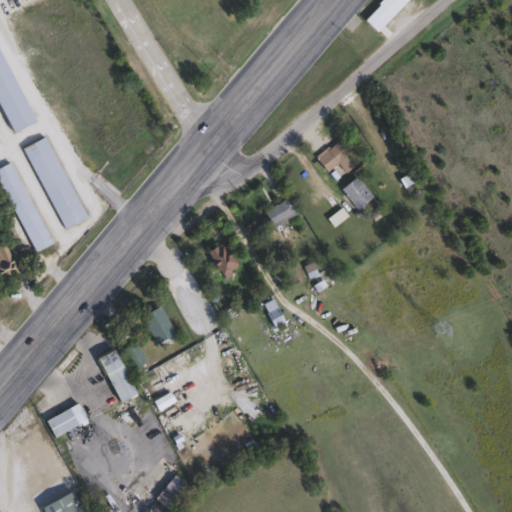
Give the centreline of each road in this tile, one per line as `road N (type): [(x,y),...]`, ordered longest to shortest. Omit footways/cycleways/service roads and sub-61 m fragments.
road 1 (primary): [(329,0),(0,386)]
road 2 (residential): [(211,138),(248,162),(448,0)]
